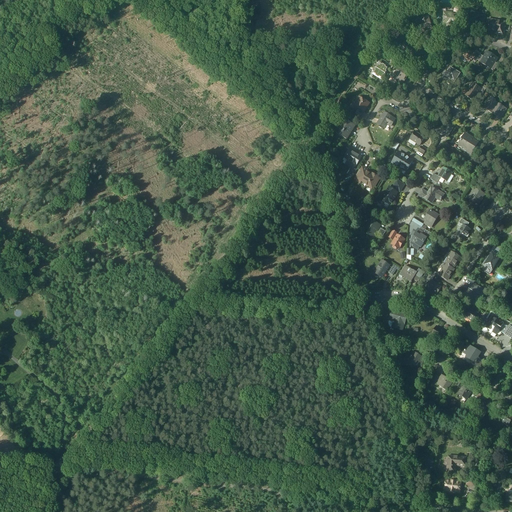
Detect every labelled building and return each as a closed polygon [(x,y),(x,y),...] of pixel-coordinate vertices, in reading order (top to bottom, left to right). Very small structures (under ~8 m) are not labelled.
[(475,14),(474,13),(471,13),(470,14),(470,15),(467,15),(466,26),(478,27),(478,17),(478,16),(475,16),(475,14)] [(447,17),(444,16),(444,22),(443,22),(443,25),(443,26),(449,26),(449,25),(453,26),(453,27),(459,27),(459,16),(454,15),(454,14),(447,14),(447,17)] [(428,17),(423,18),(420,22),(414,24),(416,31),(422,34),(422,33),(432,30),(428,17)] [(505,24),(488,21),(486,31),(503,34),(505,24)] [(422,34),(416,31),(413,36),(419,39),(422,34)] [(411,39),(403,34),(400,39),(408,44),(411,39)] [(422,53),(407,44),(406,44),(404,43),(402,46),(404,48),(402,51),(400,55),(403,57),(406,53),(411,56),(408,61),(413,64),(416,60),(417,60),(422,53)] [(476,54),(464,49),(462,55),(464,61),(466,62),(469,63),(472,61),(475,59),(477,54),(476,54)] [(481,55),(477,53),(476,54),(477,54),(475,59),(472,61),(476,63),(481,55)] [(480,63),(480,64),(490,70),(492,68),(495,64),(498,59),(487,53),(480,63)] [(393,60),(387,69),(388,70),(388,71),(390,72),(393,67),(396,62),(393,60)] [(387,69),(379,64),(378,66),(377,65),(372,72),(373,73),(372,75),(382,81),(388,71),(388,70),(387,69)] [(397,67),(391,78),(393,79),(393,80),(398,82),(400,79),(396,77),(399,72),(398,71),(400,69),(397,67)] [(408,74),(400,69),(398,71),(399,72),(396,77),(400,79),(398,82),(403,86),(405,82),(404,81),(408,74)] [(460,75),(450,69),(445,78),(450,80),(448,83),(453,86),(460,75)] [(469,90),(469,91),(470,91),(466,97),(474,103),(480,94),(482,90),(481,90),(473,85),(469,90)] [(369,105),(360,99),(357,104),(358,105),(356,109),(364,114),(369,105)] [(490,104),(488,102),(483,109),(486,111),(492,115),(498,105),(491,101),(490,104)] [(503,109),(498,105),(492,115),(498,118),(500,120),(505,113),(502,111),(503,109)] [(395,121),(384,114),(377,126),(384,130),(388,123),(392,126),(395,121)] [(355,128),(344,121),(337,131),(338,132),(336,135),(346,141),(355,128)] [(424,139),(415,133),(410,141),(419,147),(424,139)] [(466,135),(459,147),(467,152),(467,154),(471,156),(474,152),(478,145),(471,140),(472,139),(466,135)] [(482,146),(478,143),(478,145),(474,152),(477,154),(482,146)] [(361,159),(350,153),(345,160),(351,163),(351,164),(350,164),(351,165),(349,167),(349,166),(349,167),(354,170),(361,159)] [(402,156),(398,154),(393,163),(396,165),(395,165),(397,168),(398,167),(401,169),(401,170),(404,171),(405,170),(407,172),(413,163),(409,160),(408,159),(406,160),(404,158),(404,157),(402,156)] [(367,171),(363,169),(362,169),(356,179),(357,180),(361,182),(362,182),(368,186),(367,187),(368,188),(372,191),(373,190),(375,187),(374,186),(376,183),(378,183),(379,181),(379,179),(374,176),(373,177),(367,173),(367,172),(367,171)] [(452,175),(443,170),(438,178),(441,180),(447,183),(452,175)] [(498,177),(487,170),(483,176),(480,182),(486,185),(489,181),(494,184),(498,177)] [(438,178),(434,176),(431,181),(437,185),(441,180),(438,178)] [(405,186),(397,182),(393,189),(400,194),(405,186)] [(511,186),(506,182),(502,188),(508,191),(511,186)] [(398,194),(389,189),(386,194),(386,196),(385,197),(384,198),(381,202),(384,203),(384,204),(386,205),(387,205),(390,207),(391,205),(393,202),(393,201),(398,194)] [(444,196),(432,189),(428,195),(424,201),(432,205),(435,199),(438,200),(437,201),(440,203),(442,200),(441,200),(444,196)] [(484,197),(474,191),(469,200),(474,204),(475,202),(479,205),(484,197)] [(428,195),(423,192),(419,198),(424,201),(428,195)] [(439,218),(430,212),(424,222),(427,223),(432,226),(434,223),(435,224),(439,218)] [(482,216),(478,223),(482,226),(486,219),(482,216)] [(380,228),(370,221),(368,225),(364,231),(373,238),(380,228)] [(469,225),(462,221),(459,225),(461,227),(462,226),(463,227),(466,229),(469,225)] [(466,229),(463,227),(456,238),(464,242),(470,231),(466,229)] [(419,231),(417,234),(416,234),(414,233),(412,236),(413,237),(414,238),(414,239),(413,240),(410,245),(414,247),(413,248),(417,251),(418,250),(421,248),(423,247),(423,246),(424,244),(424,243),(426,239),(424,238),(426,235),(420,232),(419,231)] [(405,241),(397,237),(391,246),(393,247),(393,249),(396,251),(397,251),(397,250),(399,251),(405,241)] [(495,247),(490,255),(491,256),(492,255),(498,258),(502,252),(495,247)] [(458,259),(452,255),(445,265),(446,266),(453,270),(460,260),(458,259)] [(498,258),(492,255),(491,256),(488,262),(486,261),(483,266),(488,269),(485,274),(488,276),(491,271),(493,272),(497,265),(500,259),(498,258)] [(382,264),(376,275),(382,279),(389,268),(382,264)] [(446,266),(439,276),(448,281),(454,271),(453,270),(446,266)] [(417,275),(408,269),(407,272),(403,278),(412,284),(414,281),(419,284),(422,279),(423,280),(426,275),(419,272),(417,275)] [(432,282),(435,278),(432,276),(430,274),(425,282),(430,285),(432,282)] [(432,282),(430,285),(426,291),(431,295),(431,296),(435,299),(441,289),(434,285),(435,284),(432,282)] [(480,289),(472,285),(466,295),(469,296),(470,296),(468,300),(475,305),(477,302),(480,297),(483,294),(484,292),(480,289)] [(479,316),(471,311),(466,320),(474,325),(479,316)] [(402,316),(398,315),(398,314),(394,313),(392,321),(395,322),(393,328),(399,330),(399,329),(403,330),(407,316),(402,315),(402,316)] [(497,321),(493,319),(490,323),(489,322),(487,325),(488,326),(488,327),(488,329),(489,331),(490,332),(489,334),(492,335),(493,334),(497,336),(499,332),(501,332),(501,330),(503,327),(504,325),(500,323),(500,322),(498,320),(497,321)] [(501,332),(499,332),(505,335),(508,331),(507,328),(505,328),(503,327),(501,330),(501,332)] [(447,335),(437,328),(431,337),(441,343),(444,340),(447,335)] [(453,338),(447,335),(444,340),(450,343),(453,338)] [(480,355),(469,347),(466,352),(465,351),(464,353),(465,354),(466,354),(466,353),(469,355),(467,359),(475,363),(477,360),(480,355)] [(412,359),(409,357),(406,358),(407,361),(399,362),(400,368),(415,366),(417,363),(422,365),(424,361),(414,355),(412,359)] [(483,363),(477,360),(475,363),(474,365),(479,369),(483,363)] [(452,384),(442,378),(440,381),(437,386),(447,392),(452,384)] [(472,392),(464,387),(459,396),(466,401),(472,392)] [(495,403),(481,395),(478,400),(476,403),(483,408),(489,411),(489,412),(495,403)] [(489,411),(483,408),(480,413),(486,417),(489,411)] [(508,415),(505,413),(504,414),(500,414),(499,416),(496,415),(492,421),(493,421),(495,422),(499,422),(500,422),(508,427),(511,421),(511,417),(511,416),(511,417),(509,416),(509,417),(508,416),(508,415)] [(467,460),(448,458),(447,475),(454,476),(455,466),(466,467),(467,460)] [(451,483),(446,482),(446,485),(445,485),(444,490),(445,490),(445,492),(450,493),(449,494),(455,495),(455,494),(460,494),(460,492),(461,492),(462,487),(461,487),(461,484),(456,484),(456,483),(451,482),(451,483)]
